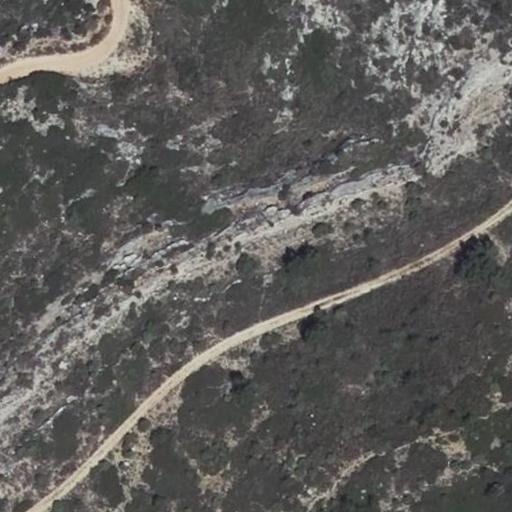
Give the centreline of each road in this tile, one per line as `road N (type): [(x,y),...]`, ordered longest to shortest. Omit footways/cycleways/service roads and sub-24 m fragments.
road 1 (track): [(29,511),(215,350),(412,267),(511,203)]
road 2 (track): [(0,74),(107,57),(126,34),(122,0)]
